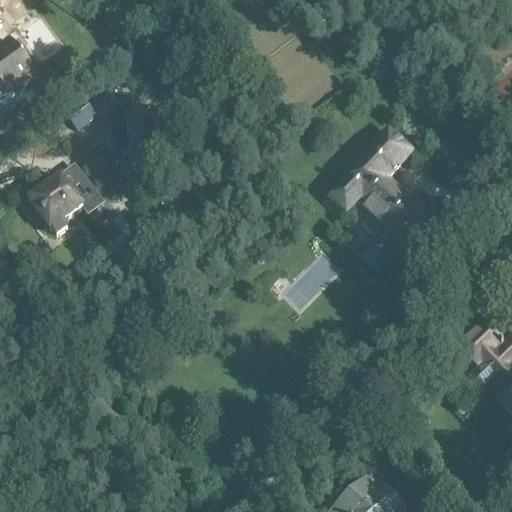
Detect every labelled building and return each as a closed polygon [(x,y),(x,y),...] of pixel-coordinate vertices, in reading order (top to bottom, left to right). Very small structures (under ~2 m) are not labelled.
[(0,33),(17,21),(3,3),(0,5),(0,33)] [(0,50),(0,108),(12,99),(10,97),(42,75),(17,39),(0,50)] [(78,134),(97,119),(90,109),(70,124),(78,134)] [(157,126),(156,118),(112,122),(115,153),(121,153),(122,162),(160,158),(159,150),(165,150),(163,125),(157,126)] [(412,158),(388,135),(367,157),(370,160),(347,183),(347,184),(330,201),(346,217),(358,205),(388,235),(361,263),(377,279),(383,272),(386,275),(409,251),(411,252),(437,224),(429,216),(432,213),(417,198),(412,204),(388,182),(412,158)] [(60,179),(60,180),(27,204),(36,217),(36,222),(42,230),(46,231),(48,234),(50,232),(55,238),(65,231),(60,225),(81,210),(88,219),(105,206),(75,168),(60,179)] [(511,348),(508,353),(484,327),(459,351),(477,370),(467,379),(467,385),(472,390),(480,390),(482,388),(511,420),(511,348)] [(404,511),(371,477),(334,511),(404,511)]
